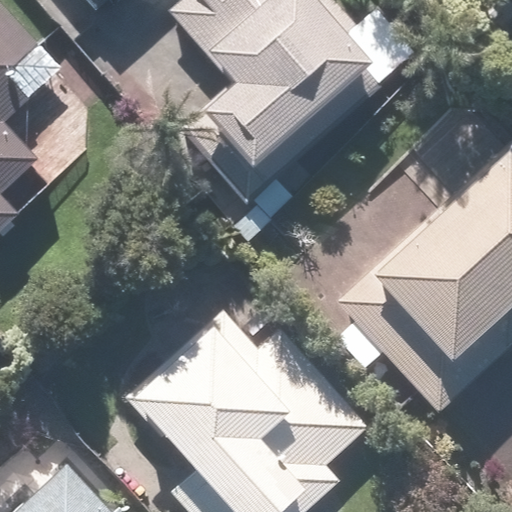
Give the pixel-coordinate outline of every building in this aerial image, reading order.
[(0,0),(0,234),(57,182),(39,163),(46,157),(12,119),(36,97),(15,75),(46,47),(1,0),(0,0)] [(86,0),(97,12),(110,0),(86,0)] [(214,99),(266,158),(386,53),(340,0),(186,0),(176,9),(237,79),(214,99)] [(511,346),(511,144),(345,298),(446,407),(511,346)] [(371,424),(247,288),(133,391),(202,467),(178,488),(199,511),(306,511),(344,479),(329,462),(371,424)] [(130,511),(77,455),(15,511),(130,511)]
